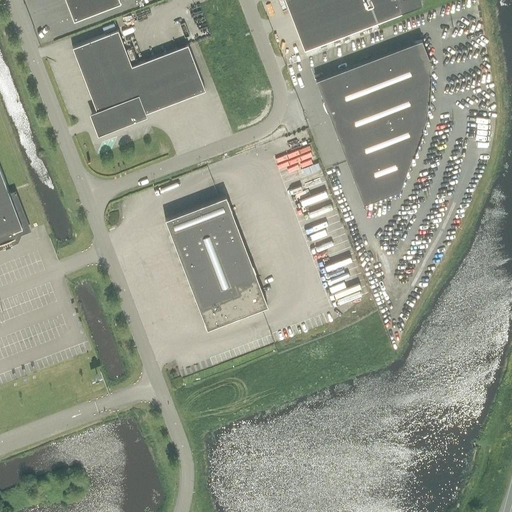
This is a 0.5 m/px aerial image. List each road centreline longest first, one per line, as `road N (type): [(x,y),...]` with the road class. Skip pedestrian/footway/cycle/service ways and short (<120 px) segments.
road 1 (unknown): [(106,252),(150,200),(238,165),(263,181),(301,253),(300,293),(281,315),(147,352)]
road 2 (unknown): [(302,89),(305,71),(413,32),(433,42),(433,114),(412,181),(373,228),(360,228),(354,218)]
road 3 (unclassified): [(179,511),(187,456),(87,199)]
road 4 (unclassified): [(87,199),(263,132),(276,117),(277,81),(247,0)]
road 5 (unclassified): [(87,199),(10,0)]
road 6 (unknown): [(354,218),(302,89)]
road 7 (unknown): [(196,157),(185,121),(171,111),(101,136)]
